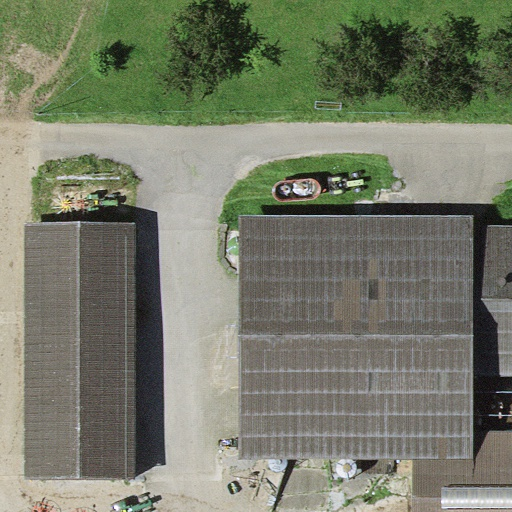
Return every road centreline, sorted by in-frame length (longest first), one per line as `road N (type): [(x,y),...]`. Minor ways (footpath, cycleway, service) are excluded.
road 1 (residential): [(172,146),(355,136),(511,139)]
road 2 (track): [(0,133),(172,146)]
